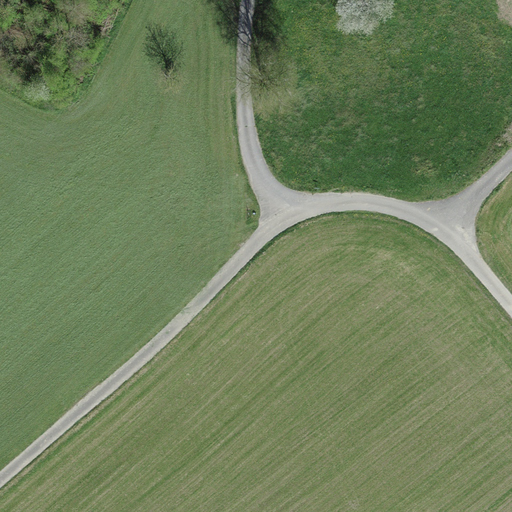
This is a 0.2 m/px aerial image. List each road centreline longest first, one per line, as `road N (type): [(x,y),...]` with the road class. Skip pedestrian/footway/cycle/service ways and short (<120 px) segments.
road 1 (unclassified): [(285,200),(273,220),(0,470)]
road 2 (unclassified): [(511,301),(435,220),(373,199),(285,200)]
road 3 (unclassified): [(257,0),(254,123),(271,187),(285,200)]
